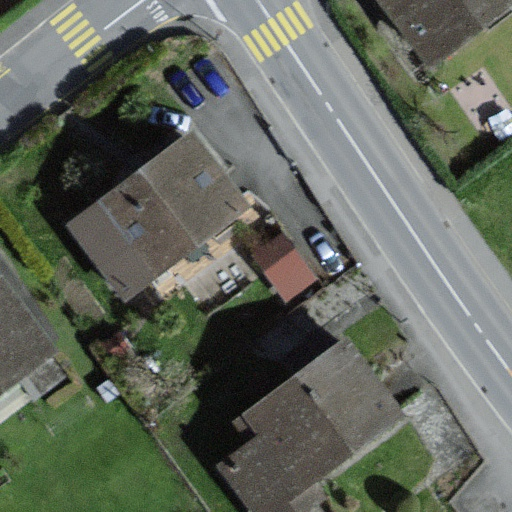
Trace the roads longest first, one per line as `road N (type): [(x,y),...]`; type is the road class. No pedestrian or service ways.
road 1 (unclassified): [(511,369),(256,0)]
road 2 (tertiary): [(0,107),(140,0)]
